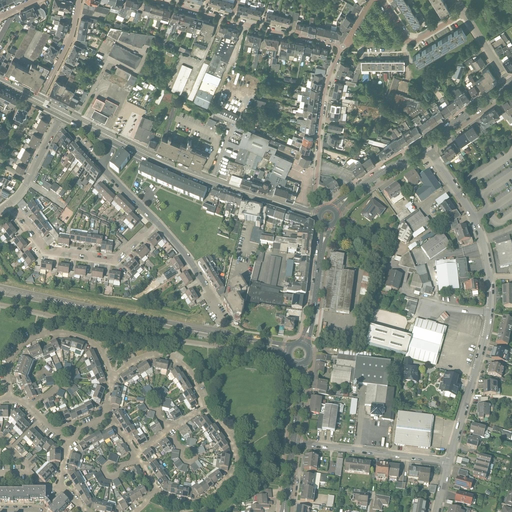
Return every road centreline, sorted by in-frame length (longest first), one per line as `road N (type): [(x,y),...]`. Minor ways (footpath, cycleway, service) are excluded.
road 1 (secondary): [(289,349),(0,289)]
road 2 (secondary): [(318,215),(116,140)]
road 3 (residential): [(342,46),(155,0)]
road 4 (residential): [(157,222),(108,261),(63,249),(47,253),(7,204)]
road 5 (residential): [(9,398),(10,358),(18,345),(48,332),(91,343),(113,374)]
road 6 (residential): [(323,208),(315,190),(322,100),(342,46)]
road 7 (residential): [(202,408),(233,442),(233,474),(202,501),(157,492)]
road 8 (residential): [(293,442),(448,461)]
road 9 (residential): [(448,461),(489,312)]
road 10 (residential): [(489,275),(473,218),(425,144)]
road 11 (residential): [(113,374),(140,357),(166,354),(188,368),(202,408)]
